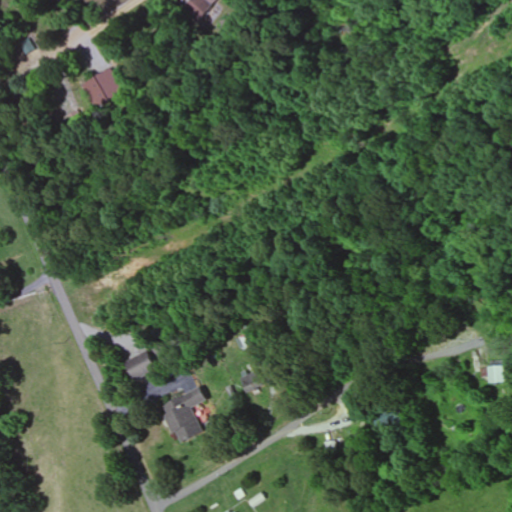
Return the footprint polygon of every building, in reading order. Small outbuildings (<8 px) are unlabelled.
[(195,0),(190,6),(204,21),(224,0),(195,0)] [(98,110),(128,92),(114,68),(84,87),(98,110)] [(160,370),(151,351),(127,363),(137,382),(160,370)] [(505,383),(505,368),(487,368),(487,383),(505,383)] [(245,379),(254,397),(271,389),(262,371),(245,379)] [(207,433),(196,408),(211,401),(205,388),(164,407),(181,445),(207,433)] [(378,414),(384,432),(410,423),(404,406),(378,414)] [(330,443),(330,451),(345,451),(345,443),(330,443)]
